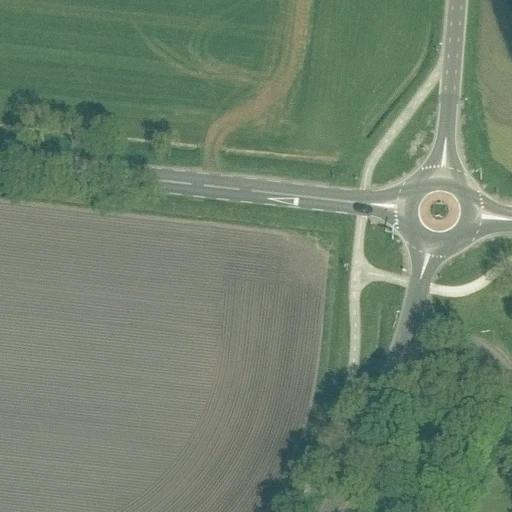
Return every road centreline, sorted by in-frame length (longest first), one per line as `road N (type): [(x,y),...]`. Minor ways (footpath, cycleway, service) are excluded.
road 1 (primary): [(0,164),(362,205)]
road 2 (tertiary): [(330,511),(380,411),(406,333)]
road 3 (tertiary): [(441,182),(459,0)]
road 4 (unclassified): [(511,381),(480,351),(406,333)]
